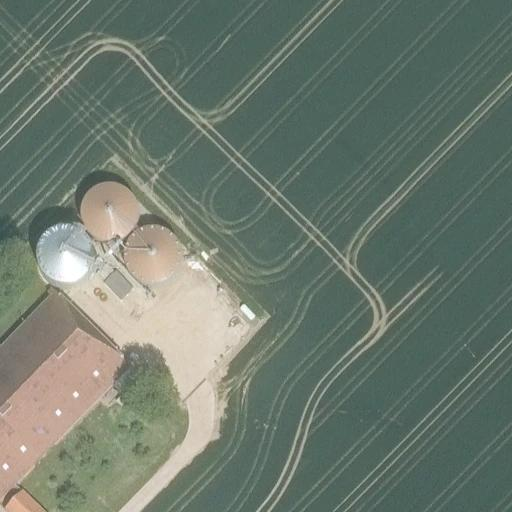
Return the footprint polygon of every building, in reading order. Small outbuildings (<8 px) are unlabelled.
[(110,251),(119,250),(127,246),(133,240),(137,232),(138,223),(137,215),(133,207),(127,201),(119,197),(110,195),(102,197),(94,201),(88,207),(84,215),(82,223),(84,232),(88,240),(94,246),(102,250),(110,251)] [(152,294),(161,293),(168,289),(174,283),(178,275),(180,267),(178,258),(174,251),(168,244),(161,241),(152,239),(144,241),(136,244),(130,251),(126,258),(125,267),(126,275),(130,283),(136,289),(144,293),(152,294)] [(117,275),(105,287),(121,303),(133,291),(117,275)] [(53,302),(0,356),(0,501),(100,400),(107,407),(137,377),(131,370),(54,295),(50,299),(53,302)] [(42,511),(25,495),(7,511),(42,511)]
